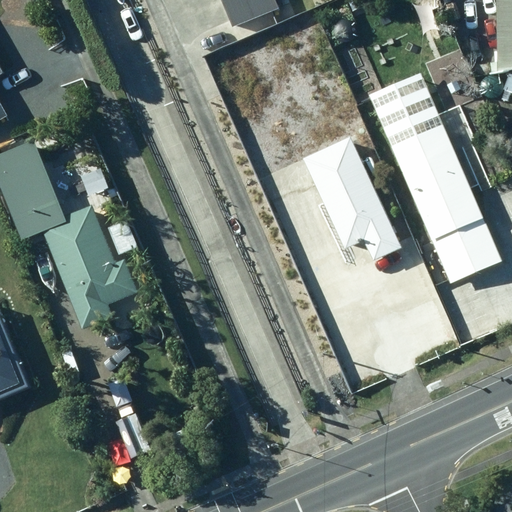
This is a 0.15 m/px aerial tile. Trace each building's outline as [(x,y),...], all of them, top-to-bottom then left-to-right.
[(232,0),(243,27),(285,10),(281,0),(232,0)] [(511,0),(503,0),(505,73),(511,71),(511,0)] [(358,5),(330,17),(337,32),(364,19),(358,5)] [(377,96),(456,283),(508,262),(429,74),(377,96)] [(325,85),(333,104),(350,96),(341,77),(325,85)] [(305,81),(284,86),(288,106),(310,100),(305,81)] [(60,85),(25,102),(31,115),(66,97),(60,85)] [(351,251),(308,270),(334,330),(397,301),(392,290),(404,285),(390,255),(407,247),(356,135),(307,157),(311,166),(294,174),(291,168),(265,180),(280,213),(325,193),(351,251)] [(74,165),(65,181),(93,188),(112,181),(102,154),(74,165)] [(26,161),(3,171),(23,220),(46,210),(26,161)] [(123,318),(118,306),(148,294),(134,258),(124,262),(102,206),(49,227),(91,330),(123,318)] [(441,286),(422,282),(410,333),(429,338),(441,286)] [(0,402),(28,392),(0,324),(0,402)] [(141,405),(125,412),(141,452),(157,446),(141,405)]
